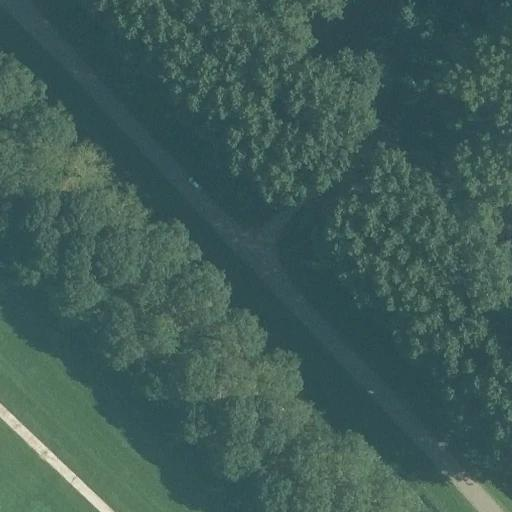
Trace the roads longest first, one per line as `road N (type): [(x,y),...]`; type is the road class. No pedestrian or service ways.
road 1 (tertiary): [(492,511),(15,0)]
road 2 (track): [(249,247),(511,42)]
road 3 (track): [(0,410),(106,511)]
